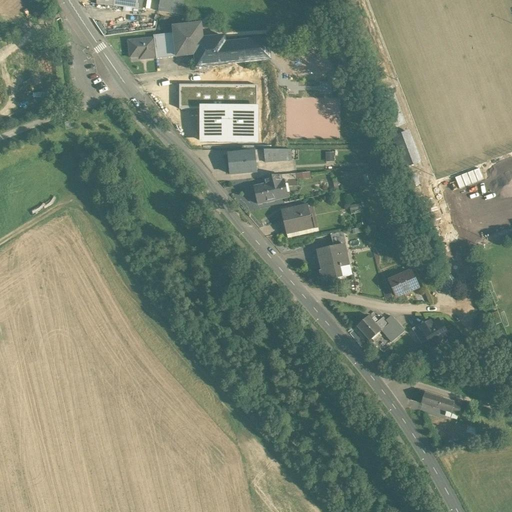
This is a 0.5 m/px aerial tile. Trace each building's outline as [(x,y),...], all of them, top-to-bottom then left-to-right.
[(96,0),(96,5),(141,10),(142,0),(96,0)] [(182,0),(160,0),(158,12),(171,14),(180,15),(182,0)] [(201,25),(173,28),(174,34),(175,42),(177,57),(195,56),(196,68),(270,60),(267,39),(225,44),(224,37),(202,39),(201,25)] [(174,34),(153,36),(154,39),(156,59),(156,60),(177,57),(175,42),(174,34)] [(154,39),(128,42),(130,58),(146,57),(146,59),(156,59),(154,39)] [(179,86),(180,111),(197,110),(256,110),(255,86),(179,86)] [(256,145),(256,110),(197,110),(198,145),(256,145)] [(409,133),(393,139),(405,169),(420,163),(409,133)] [(291,151),(264,151),(265,164),(292,161),(291,151)] [(333,152),(325,153),(325,162),(333,162),(333,152)] [(255,156),(242,157),(242,154),(228,155),(230,175),(257,173),(255,156)] [(291,175),(264,178),(266,186),(271,185),(273,193),(281,191),(286,190),(284,184),(288,183),(288,181),(291,181),(291,175)] [(273,193),(271,185),(266,186),(254,189),(258,205),(275,201),(274,201),(283,199),(281,191),(273,193)] [(420,203),(429,224),(439,219),(430,198),(420,203)] [(308,206),(281,212),(286,236),(313,230),(308,206)] [(343,232),(330,235),(333,247),(343,245),(343,246),(346,245),(343,232)] [(333,247),(318,251),(322,271),(320,272),(323,283),(350,276),(343,246),(343,245),(333,247)] [(410,272),(391,281),(399,297),(404,295),(405,297),(410,295),(409,292),(417,289),(410,272)] [(497,312),(492,314),(496,325),(501,323),(497,312)] [(383,319),(375,325),(368,317),(357,328),(370,342),(381,332),(389,325),(383,319)] [(405,333),(394,321),(389,325),(399,337),(405,333)] [(438,322),(431,326),(429,323),(421,328),(420,329),(428,341),(432,348),(448,338),(438,322)] [(389,325),(381,332),(391,344),(399,337),(389,325)] [(428,341),(420,329),(421,328),(419,326),(412,330),(421,345),(428,341)] [(454,404),(425,395),(422,405),(451,414),(454,404)] [(462,406),(454,404),(451,414),(459,416),(462,406)]
